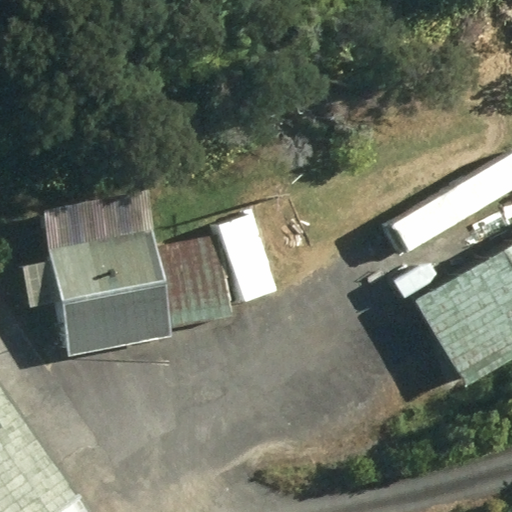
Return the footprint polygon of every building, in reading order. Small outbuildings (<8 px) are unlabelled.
[(511,188),(387,258),(404,290),(511,230),(511,188)] [(202,223),(217,304),(251,298),(235,217),(202,223)] [(31,250),(52,358),(155,339),(153,331),(218,319),(203,238),(137,250),(133,230),(31,250)] [(445,389),(511,349),(511,233),(394,306),(445,389)] [(0,511),(64,511),(0,418),(0,511)]
